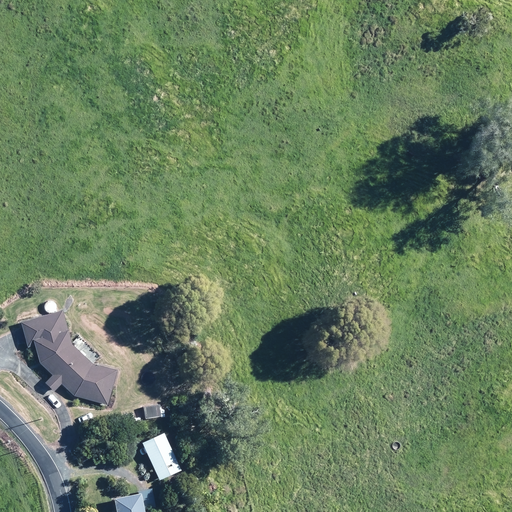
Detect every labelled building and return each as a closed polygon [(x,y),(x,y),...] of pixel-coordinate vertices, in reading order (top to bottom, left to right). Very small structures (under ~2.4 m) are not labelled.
[(60,312),(20,322),(27,347),(34,345),(39,364),(51,375),(44,383),(53,392),(60,384),(73,396),(106,405),(116,370),(91,364),(70,344),(61,311),(60,312)] [(192,337),(185,339),(190,355),(197,352),(192,337)] [(158,405),(143,407),(144,419),(159,417),(158,405)] [(162,434),(141,444),(158,481),(179,472),(162,434)] [(151,489),(137,492),(138,495),(113,500),(114,511),(142,511),(142,510),(154,507),(151,489)]
